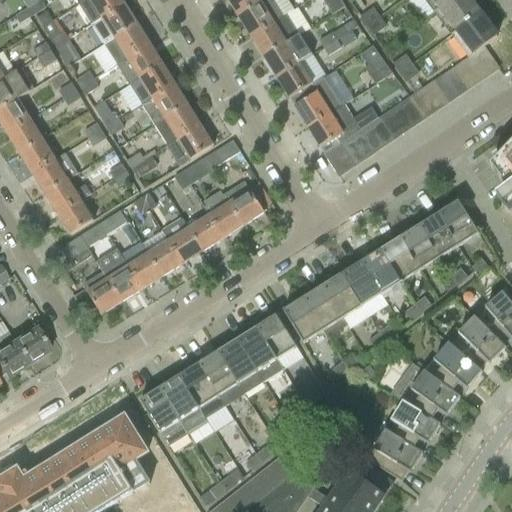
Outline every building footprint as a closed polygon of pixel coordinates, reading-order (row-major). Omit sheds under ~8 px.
[(39,0),(28,0),(22,4),(27,11),(41,2),(39,0)] [(119,0),(89,0),(78,7),(91,27),(124,7),(119,0)] [(225,0),(238,20),(261,5),(258,0),(225,0)] [(271,0),(269,0),(261,5),(238,20),(250,40),(283,19),(271,0)] [(271,0),(283,19),(294,12),(286,0),(271,0)] [(345,9),(339,0),(320,0),(331,17),(345,9)] [(421,0),(433,15),(453,0),(421,0)] [(453,0),(433,15),(451,38),(479,16),(466,0),(453,0)] [(41,2),(27,11),(31,19),(46,10),(41,2)] [(124,7),(91,27),(104,48),(115,41),(137,27),(124,7)] [(373,10),(360,19),(366,29),(379,20),(373,10)] [(27,11),(14,19),(19,27),(31,19),(27,11)] [(283,19),(250,40),(251,41),(263,60),(300,37),(310,31),(297,11),(294,12),(283,19)] [(47,13),(36,20),(42,29),(43,29),(52,23),(47,13)] [(451,38),(468,60),(468,61),(474,56),(484,49),(496,39),(479,16),(451,38)] [(379,20),(366,29),(373,38),(386,29),(379,20)] [(332,35),(336,42),(357,29),(353,22),(332,35)] [(43,29),(42,29),(55,50),(56,50),(69,41),(64,34),(60,36),(52,23),(43,29)] [(115,41),(104,48),(116,68),(149,47),(145,41),(137,27),(115,41)] [(352,33),(339,41),(343,49),(357,41),(352,33)] [(332,35),(318,43),(323,51),(336,42),(332,35)] [(312,57),(300,37),(263,60),(276,80),(312,57)] [(56,50),(55,50),(67,70),(81,62),(69,41),(56,50)] [(336,42),(323,51),(328,58),(341,50),(336,42)] [(45,45),(33,53),(38,61),(50,53),(45,45)] [(149,47),(116,68),(129,88),(162,68),(149,47)] [(372,48),(360,57),(380,84),(392,75),(372,48)] [(484,49),(474,56),(488,78),(498,71),(484,49)] [(50,53),(38,61),(44,70),(56,63),(50,53)] [(0,56),(0,84),(5,81),(15,75),(2,55),(0,56)] [(468,60),(464,63),(478,84),(488,78),(474,56),(468,61),(468,60)] [(312,57),(276,80),(289,101),(325,78),(312,57)] [(406,58),(392,67),(399,76),(412,67),(406,58)] [(464,63),(454,70),(469,91),(478,84),(464,63)] [(412,67),(399,76),(405,86),(419,76),(412,67)] [(128,89),(119,95),(131,113),(139,108),(141,107),(142,109),(151,102),(175,88),(162,68),(129,88),(128,89)] [(454,70),(444,76),(459,98),(469,91),(454,70)] [(5,81),(0,84),(0,112),(18,102),(34,91),(22,71),(15,75),(5,81)] [(325,78),(289,101),(294,109),(307,130),(341,109),(344,107),(353,102),(334,72),(325,78)] [(88,75),(76,83),(80,90),(93,83),(88,75)] [(444,76),(434,83),(449,105),(459,98),(444,76)] [(93,83),(80,90),(85,98),(97,90),(93,83)] [(434,83),(424,90),(439,111),(449,105),(434,83)] [(71,85),(58,93),(63,101),(76,93),(71,85)] [(151,102),(142,109),(154,129),(164,123),(187,108),(175,88),(151,102)] [(439,111),(424,90),(414,97),(429,118),(439,111)] [(76,93),(63,101),(68,109),(81,101),(76,93)] [(409,99),(399,106),(414,128),(424,121),(409,99)] [(0,112),(0,125),(7,136),(30,122),(18,102),(0,112)] [(414,128),(399,106),(389,112),(404,135),(414,128)] [(331,116),(307,130),(323,157),(337,148),(349,139),(359,132),(353,122),(344,107),(343,108),(341,109),(331,116)] [(164,123),(154,129),(167,149),(177,143),(200,128),(187,108),(164,123)] [(371,110),(353,122),(359,132),(369,126),(378,120),(371,110)] [(404,135),(389,112),(379,119),(394,141),(404,135)] [(101,124),(106,131),(119,123),(114,116),(101,124)] [(394,141),(379,119),(378,120),(369,126),(384,148),(394,141)] [(7,136),(20,157),(43,142),(30,122),(7,136)] [(119,123),(106,131),(110,138),(123,130),(119,123)] [(96,125),(83,133),(88,142),(101,134),(96,125)] [(359,132),(359,133),(374,155),(384,148),(369,126),(359,132)] [(167,149),(166,149),(179,169),(179,170),(189,164),(196,160),(213,149),(200,128),(177,143),(167,149)] [(359,133),(349,139),(364,162),(374,155),(359,133)] [(101,134),(88,142),(93,149),(106,141),(101,134)] [(364,162),(349,139),(337,148),(352,170),(364,162)] [(20,157),(32,177),(56,162),(43,142),(20,157)] [(202,163),(209,174),(240,155),(232,144),(202,163)] [(511,203),(511,146),(491,169),(508,191),(497,199),(504,209),(511,203)] [(323,157),(337,180),(352,170),(337,148),(323,157)] [(56,162),(32,177),(45,197),(68,183),(78,177),(65,156),(56,162)] [(139,156),(126,164),(131,172),(144,164),(139,156)] [(144,164),(131,172),(137,182),(150,174),(144,164)] [(121,166),(109,174),(114,182),(126,174),(121,166)] [(188,171),(181,175),(190,189),(197,184),(188,171)] [(126,174),(114,182),(118,189),(131,182),(126,174)] [(181,175),(175,179),(183,193),(190,189),(181,175)] [(68,183),(45,197),(58,217),(81,203),(90,197),(85,188),(75,194),(68,183)] [(244,184),(223,197),(243,229),(264,216),(262,212),(272,205),(260,186),(249,192),(244,184)] [(221,194),(203,205),(206,209),(204,210),(209,219),(223,242),(243,229),(223,197),(222,196),(221,194)] [(148,197),(142,201),(149,213),(156,208),(148,197)] [(142,201),(134,206),(142,218),(149,213),(142,201)] [(81,203),(58,217),(71,238),(94,224),(81,203)] [(446,211),(438,216),(440,220),(441,220),(459,249),(478,236),(469,221),(458,204),(446,211)] [(120,214),(101,226),(109,239),(128,226),(120,214)] [(427,224),(419,228),(421,232),(439,261),(459,249),(441,220),(440,220),(438,216),(427,224)] [(209,219),(189,232),(203,255),(223,242),(209,219)] [(182,221),(162,234),(169,245),(183,267),(203,255),(189,232),(182,221)] [(101,226),(92,232),(100,244),(109,239),(101,226)] [(408,236),(400,241),(402,244),(420,273),(439,261),(421,232),(419,228),(408,236)] [(142,246),(148,257),(163,280),(183,267),(169,245),(162,234),(142,246)] [(80,239),(60,252),(67,263),(66,264),(64,265),(63,266),(62,267),(62,268),(61,268),(61,269),(61,270),(60,271),(60,272),(60,273),(60,274),(61,275),(61,276),(62,277),(62,278),(72,271),(93,259),(87,250),(80,239)] [(388,248),(380,253),(383,256),(401,285),(420,273),(402,244),(400,241),(388,248)] [(117,251),(96,264),(104,276),(106,279),(108,283),(122,305),(142,293),(128,270),(117,251)] [(369,260),(361,265),(363,268),(364,269),(381,297),(401,285),(383,256),(380,253),(369,260)] [(148,257),(128,270),(142,293),(163,280),(148,257)] [(472,270),(478,277),(489,269),(483,261),(472,270)] [(350,272),(342,277),(344,280),(344,281),(362,309),(381,297),(364,269),(363,268),(361,265),(350,272)] [(461,270),(450,278),(457,287),(468,278),(461,270)] [(330,284),(322,289),(324,292),(325,293),(343,321),(362,309),(344,281),(344,280),(342,277),(330,284)] [(450,278),(440,287),(446,295),(457,287),(450,278)] [(93,281),(82,288),(83,289),(85,293),(87,296),(97,311),(101,318),(122,305),(108,283),(106,279),(98,284),(93,281)] [(311,296),(303,301),(323,333),(328,341),(347,329),(343,321),(325,293),(324,292),(322,289),(311,296)] [(474,319),(474,320),(503,348),(507,344),(511,341),(511,305),(503,295),(474,319)] [(424,299),(414,307),(421,315),(431,307),(424,299)] [(292,308),(283,314),(285,317),(296,334),(303,346),(323,333),(303,301),(292,308)] [(414,307),(404,315),(410,323),(421,315),(414,307)] [(264,325),(256,330),(258,333),(259,334),(277,362),(296,350),(287,335),(276,318),(264,325)] [(448,345),(448,346),(479,372),(483,368),(487,364),(489,367),(496,360),(505,351),(503,348),(474,320),(448,345)] [(388,327),(378,335),(385,344),(395,336),(388,327)] [(238,342),(237,342),(264,385),(281,374),(283,373),(277,362),(259,334),(258,333),(256,330),(238,342)] [(34,331),(13,344),(28,368),(49,355),(34,331)] [(0,378),(4,376),(7,381),(28,368),(13,344),(7,334),(0,338),(0,378)] [(378,335),(368,343),(374,352),(385,344),(378,335)] [(226,350),(218,354),(220,358),(238,387),(244,397),(264,385),(237,342),(226,350)] [(424,374),(457,398),(457,397),(459,396),(464,389),(467,391),(473,384),(482,375),(479,372),(448,346),(424,374)] [(206,362),(198,366),(200,370),(201,371),(219,399),(225,409),(244,397),(238,387),(220,358),(218,354),(206,362)] [(352,356),(342,364),(349,372),(359,364),(352,356)] [(342,364),(332,372),(339,380),(349,372),(342,364)] [(187,374),(179,379),(181,382),(182,383),(206,421),(225,409),(219,399),(201,371),(200,370),(198,366),(187,374)] [(403,404),(402,404),(437,425),(438,424),(443,416),(446,418),(452,410),(460,400),(457,398),(424,374),(403,404)] [(168,386),(160,391),(188,435),(207,423),(206,421),(182,383),(181,382),(179,379),(168,386)] [(302,401),(307,409),(326,398),(321,389),(302,401)] [(336,390),(327,397),(342,407),(348,398),(336,390)] [(160,391),(140,403),(169,450),(189,437),(188,435),(160,391)] [(390,424),(385,433),(395,439),(419,454),(425,445),(428,446),(433,438),(440,427),(437,425),(402,404),(391,423),(390,424)] [(0,511),(106,511),(149,485),(135,463),(147,455),(125,420),(50,467),(50,466),(35,476),(28,480),(25,475),(21,478),(17,472),(0,483),(0,511)] [(302,422),(292,430),(299,439),(310,431),(302,422)] [(299,439),(292,430),(283,437),(290,446),(299,439)] [(385,433),(367,463),(384,473),(401,483),(408,473),(411,475),(416,467),(422,456),(419,454),(395,439),(385,433)] [(212,511),(375,511),(393,487),(376,475),(357,462),(330,503),(313,491),(328,470),(308,456),(304,459),(295,447),(212,511)] [(266,450),(256,457),(263,466),(272,458),(266,450)] [(256,457),(246,465),(252,474),(263,466),(256,457)] [(236,472),(219,485),(226,494),(243,481),(236,472)] [(219,485),(209,493),(216,502),(226,494),(219,485)]
